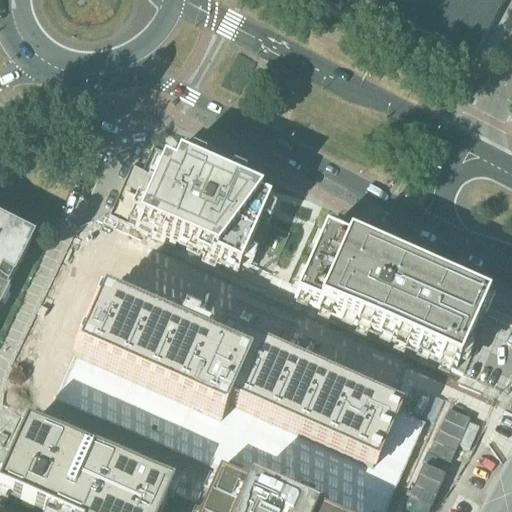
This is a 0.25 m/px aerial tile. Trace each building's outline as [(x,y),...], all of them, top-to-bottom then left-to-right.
[(319,0),(317,8),(342,22),(363,0),(474,60),(505,0),(319,0)] [(163,164),(134,230),(174,248),(201,260),(236,276),(238,271),(266,210),(226,192),(203,182),(168,166),(163,164)] [(0,303),(8,288),(12,280),(29,247),(16,241),(18,238),(1,229),(0,231),(0,303)] [(299,289),(293,301),(327,316),(441,366),(455,373),(484,307),(470,300),(420,279),(401,270),(391,266),(322,235),(299,289)] [(73,360),(72,362),(80,365),(220,427),(227,410),(364,471),(371,474),(372,472),(370,472),(394,418),(396,418),(397,416),(389,413),(389,414),(221,339),(222,338),(220,338),(220,339),(213,355),(105,307),(98,304),(97,306),(99,306),(74,360),(73,360)] [(23,428),(0,481),(0,497),(33,511),(161,511),(170,493),(23,428)] [(200,511),(299,511),(287,506),(261,495),(217,475),(200,511)]
